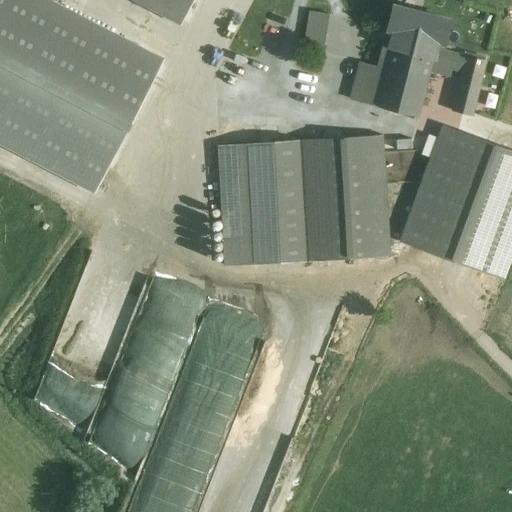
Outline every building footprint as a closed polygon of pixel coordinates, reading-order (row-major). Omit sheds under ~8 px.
[(0,0),(0,137),(95,187),(160,64),(37,0),(0,0)] [(192,0),(141,0),(182,21),(192,0)] [(450,21),(393,7),(388,31),(394,32),(390,47),(390,48),(434,59),(434,60),(437,49),(438,43),(444,45),(450,21)] [(330,15),(310,11),(305,44),(325,47),(330,15)] [(258,90),(286,21),(272,15),(252,59),(231,50),(220,76),(258,90)] [(434,59),(390,48),(390,47),(384,46),(378,67),(361,63),(352,100),(418,116),(430,72),(434,59)] [(467,56),(437,49),(434,60),(434,59),(430,72),(449,76),(452,68),(463,71),(467,56)] [(486,61),(467,56),(463,71),(463,72),(453,111),(472,116),(486,61)] [(466,135),(446,127),(438,149),(426,182),(404,242),(502,278),(511,251),(511,151),(466,135)] [(383,135),(303,140),(310,261),(390,256),(385,185),(384,176),(385,176),(384,152),(383,135)] [(297,140),(220,146),(226,266),(303,261),(300,202),(300,203),(297,140)] [(438,149),(384,152),(385,176),(384,176),(385,185),(426,182),(438,149)] [(114,333),(125,337),(147,267),(93,250),(76,303),(104,312),(97,335),(112,340),(114,333)] [(226,378),(222,377),(216,410),(236,414),(247,355),(231,352),(226,378)]
